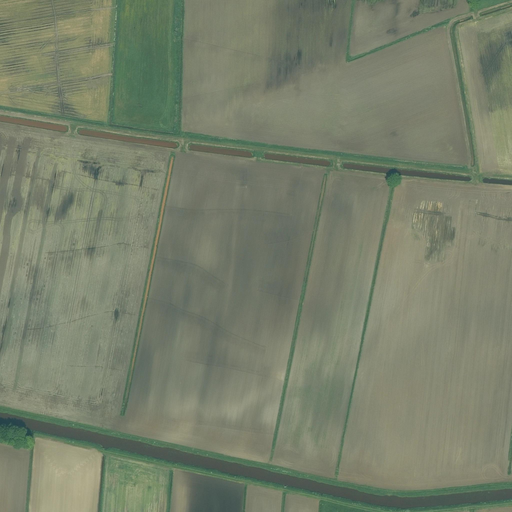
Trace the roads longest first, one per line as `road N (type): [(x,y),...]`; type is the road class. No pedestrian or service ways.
road 1 (track): [(0,111),(471,172),(480,186),(511,189)]
road 2 (track): [(177,0),(182,151)]
